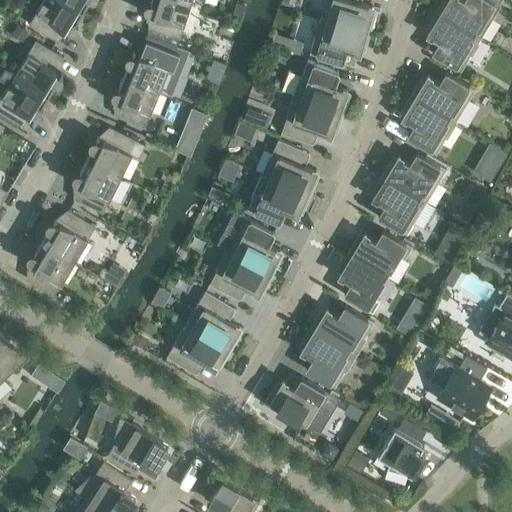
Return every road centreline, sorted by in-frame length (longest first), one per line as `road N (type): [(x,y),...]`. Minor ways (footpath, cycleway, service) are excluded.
road 1 (residential): [(215,430),(304,286),(364,146),(408,0)]
road 2 (residential): [(0,257),(102,52),(118,0)]
road 3 (residential): [(215,430),(7,303)]
road 4 (residential): [(349,511),(215,430)]
road 5 (residential): [(415,511),(511,417)]
